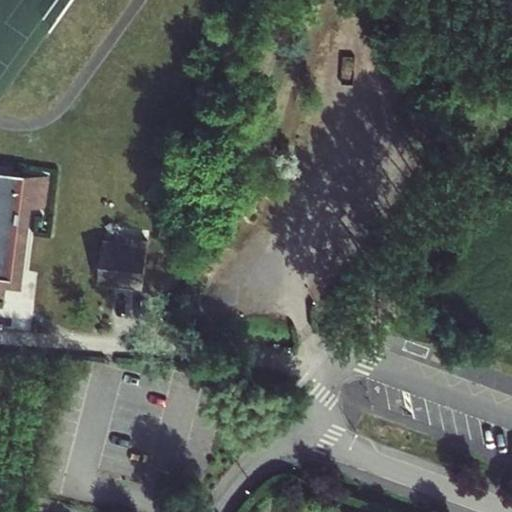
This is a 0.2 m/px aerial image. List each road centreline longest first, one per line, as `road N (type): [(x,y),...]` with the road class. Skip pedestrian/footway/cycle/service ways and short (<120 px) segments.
road 1 (residential): [(511,417),(364,368),(331,382),(283,426)]
road 2 (residential): [(283,426),(511,509)]
